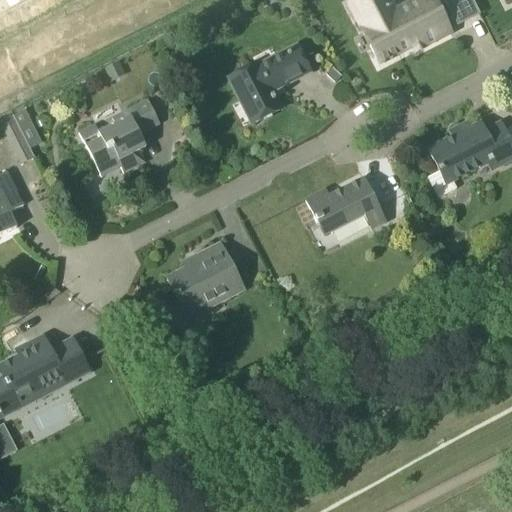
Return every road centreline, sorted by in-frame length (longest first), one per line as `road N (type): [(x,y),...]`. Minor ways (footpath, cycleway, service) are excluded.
road 1 (residential): [(89,262),(511,50)]
road 2 (tertiary): [(115,511),(511,308)]
